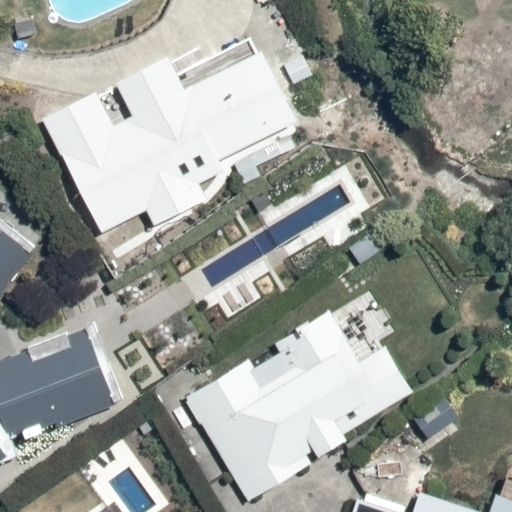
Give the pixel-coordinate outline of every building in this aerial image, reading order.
[(89,137),(81,123),(65,132),(74,148),(68,152),(109,230),(249,157),(257,172),(294,152),(283,132),(307,120),(270,50),(256,58),(244,35),(135,92),(145,111),(89,137)] [(0,468),(29,448),(20,435),(30,427),(36,435),(54,423),(62,432),(124,400),(87,326),(0,370),(0,303),(2,305),(41,260),(0,224),(0,468)] [(253,352),(186,394),(251,498),(308,462),(304,455),(320,445),(325,453),(423,392),(387,335),(363,350),(336,306),(305,326),(308,331),(259,362),(253,352)] [(419,503),(366,487),(358,511),(511,511),(511,481),(508,480),(495,511),(427,483),(419,503)] [(152,511),(136,483),(84,511),(152,511)]
